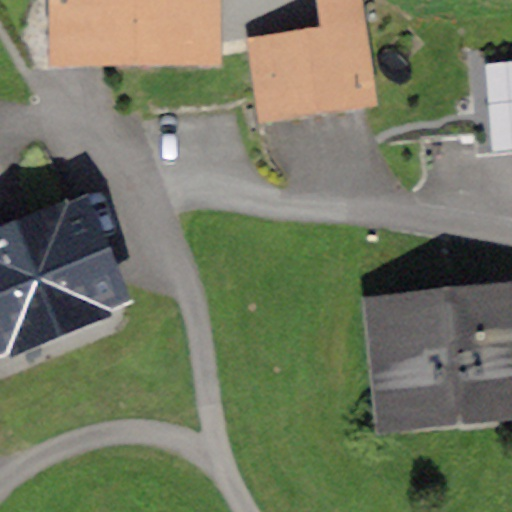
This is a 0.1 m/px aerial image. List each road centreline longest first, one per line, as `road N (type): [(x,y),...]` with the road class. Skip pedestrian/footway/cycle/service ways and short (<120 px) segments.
road 1 (residential): [(511,234),(150,185)]
road 2 (residential): [(244,511),(217,450),(189,294),(150,185)]
